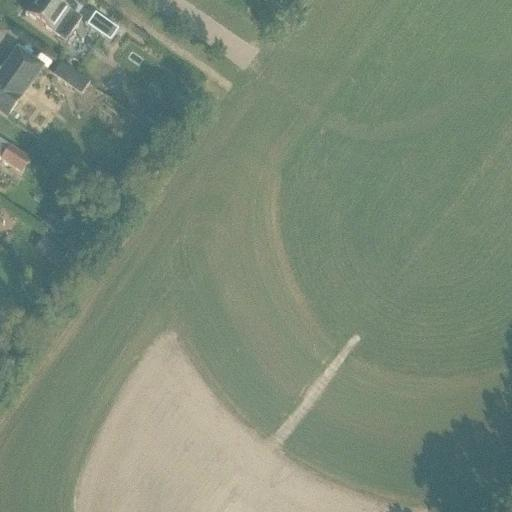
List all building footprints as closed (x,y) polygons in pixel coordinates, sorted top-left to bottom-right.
[(80,21),(51,0),(38,0),(37,2),(35,1),(25,15),(64,43),(80,21)] [(117,32),(95,16),(87,26),(109,42),(117,32)] [(42,69),(17,50),(0,73),(0,115),(5,119),(42,69)] [(80,98),(88,86),(60,66),(52,77),(80,98)] [(30,162),(9,147),(0,160),(0,163),(20,177),(30,162)]
